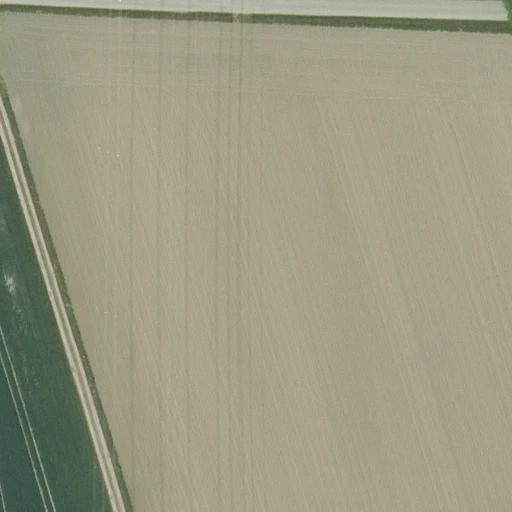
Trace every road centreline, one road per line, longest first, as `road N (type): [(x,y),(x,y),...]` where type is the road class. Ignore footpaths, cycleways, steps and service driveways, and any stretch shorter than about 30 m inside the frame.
road 1 (track): [(121,511),(0,106)]
road 2 (unclassified): [(511,12),(207,0)]
